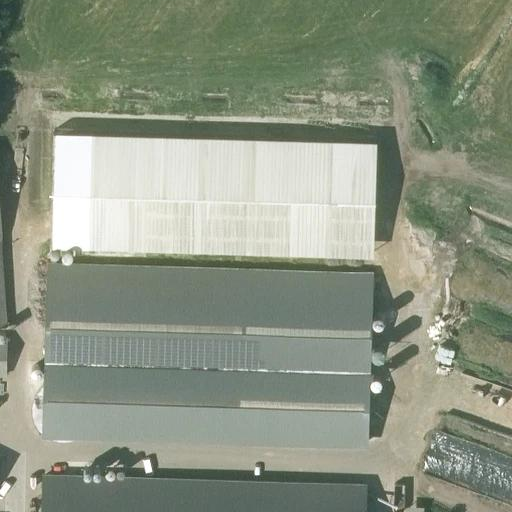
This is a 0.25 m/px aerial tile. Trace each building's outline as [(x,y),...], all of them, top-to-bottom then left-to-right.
[(0,139),(0,228),(50,229),(51,209),(373,216),(374,148),(0,139)] [(270,228),(297,238),(301,225),(275,215),(270,228)] [(251,288),(288,291),(290,265),(254,261),(251,288)] [(368,367),(369,294),(46,289),(45,362),(368,367)] [(45,362),(44,435),(367,440),(368,367),(45,362)] [(365,511),(367,483),(42,474),(40,511),(365,511)]
